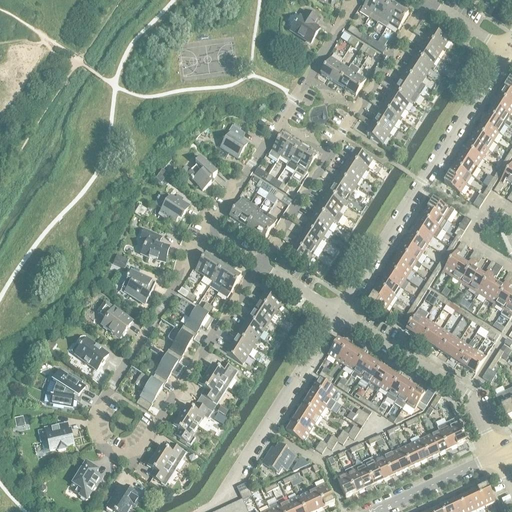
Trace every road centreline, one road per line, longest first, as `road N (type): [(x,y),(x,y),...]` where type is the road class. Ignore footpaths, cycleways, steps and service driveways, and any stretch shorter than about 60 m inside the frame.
road 1 (residential): [(262,263),(428,0)]
road 2 (residential): [(340,313),(506,50)]
road 3 (residential): [(209,230),(358,0)]
road 4 (residential): [(105,448),(121,455),(140,450),(262,263)]
road 5 (residential): [(105,448),(93,427),(96,410),(209,230)]
road 6 (residential): [(200,511),(242,466),(340,313)]
road 7 (residential): [(499,453),(465,395),(340,313)]
road 8 (residential): [(376,511),(499,453)]
